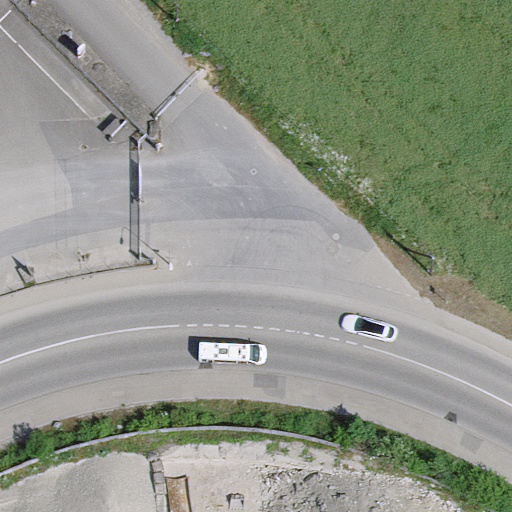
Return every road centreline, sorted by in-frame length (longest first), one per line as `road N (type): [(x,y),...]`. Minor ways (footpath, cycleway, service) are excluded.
road 1 (residential): [(98,0),(268,195),(305,280),(310,333)]
road 2 (secondary): [(0,362),(147,325),(310,333)]
road 3 (secondary): [(310,333),(372,346),(511,403)]
